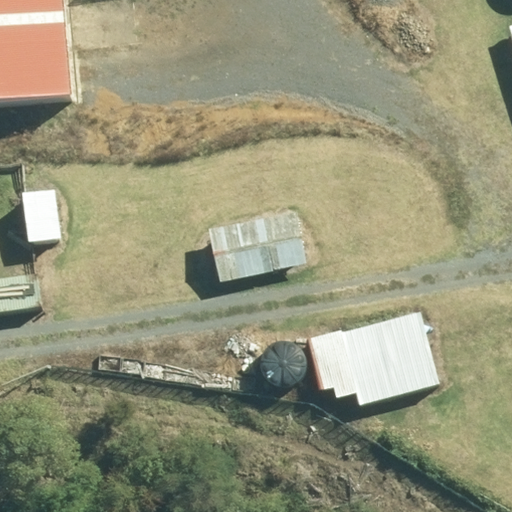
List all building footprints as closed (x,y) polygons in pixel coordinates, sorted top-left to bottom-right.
[(67,0),(0,0),(0,109),(78,102),(67,0)] [(61,248),(56,194),(16,198),(21,252),(61,248)] [(303,270),(293,221),(201,238),(211,288),(303,270)] [(0,318),(36,314),(32,280),(0,284),(0,318)] [(350,409),(438,386),(420,314),(310,342),(318,373),(339,368),(350,409)]
